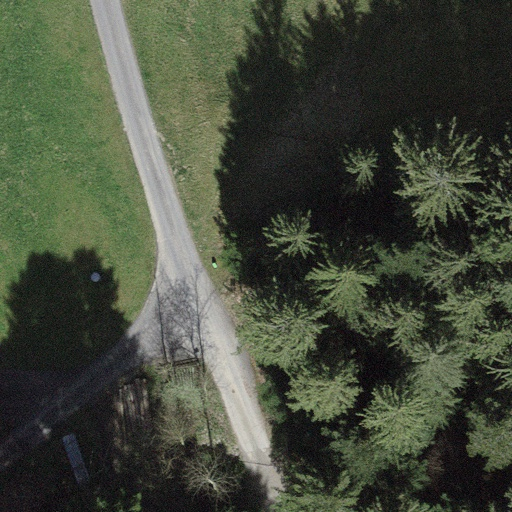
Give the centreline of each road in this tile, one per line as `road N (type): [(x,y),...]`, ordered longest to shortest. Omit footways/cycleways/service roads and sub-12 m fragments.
road 1 (track): [(0,457),(146,346),(188,281)]
road 2 (track): [(289,511),(188,281)]
